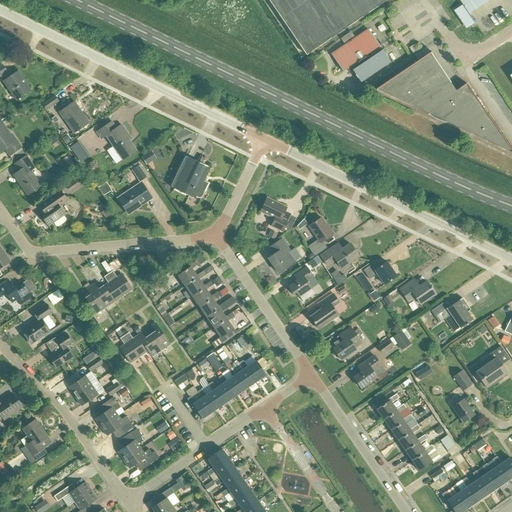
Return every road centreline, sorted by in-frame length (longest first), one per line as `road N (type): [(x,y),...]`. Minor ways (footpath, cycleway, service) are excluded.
road 1 (primary): [(511,205),(78,0)]
road 2 (unclassified): [(264,139),(0,10)]
road 3 (unclassified): [(511,259),(264,139)]
road 4 (residential): [(0,211),(31,254),(215,239)]
road 5 (residential): [(127,501),(50,394),(0,345)]
road 6 (residential): [(127,501),(264,407)]
road 7 (residential): [(311,374),(215,239)]
road 8 (unclassified): [(394,23),(424,3),(463,56),(511,30)]
